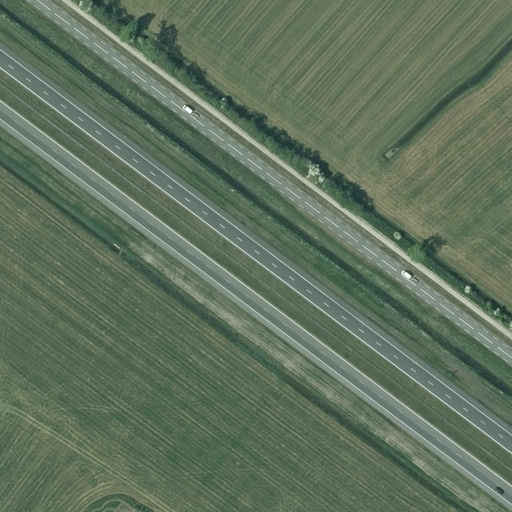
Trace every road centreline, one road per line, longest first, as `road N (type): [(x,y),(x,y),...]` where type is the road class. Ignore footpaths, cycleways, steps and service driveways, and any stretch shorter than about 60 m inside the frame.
road 1 (motorway): [(511,448),(0,61)]
road 2 (motorway): [(0,113),(511,499)]
road 3 (tertiary): [(511,361),(30,0)]
